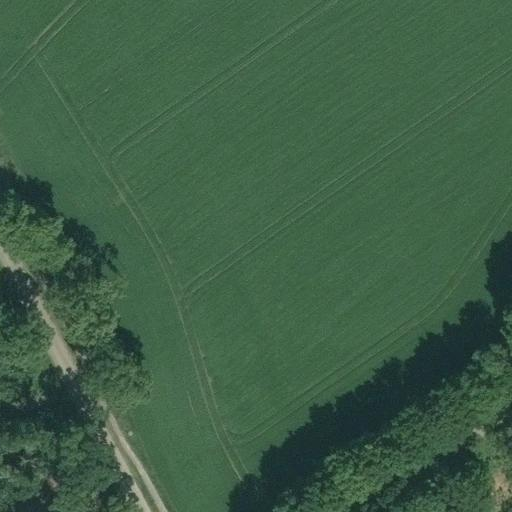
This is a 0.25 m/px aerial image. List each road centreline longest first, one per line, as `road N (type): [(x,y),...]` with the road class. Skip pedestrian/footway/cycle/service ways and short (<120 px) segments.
road 1 (residential): [(136,511),(0,246)]
road 2 (residential): [(511,404),(358,511)]
